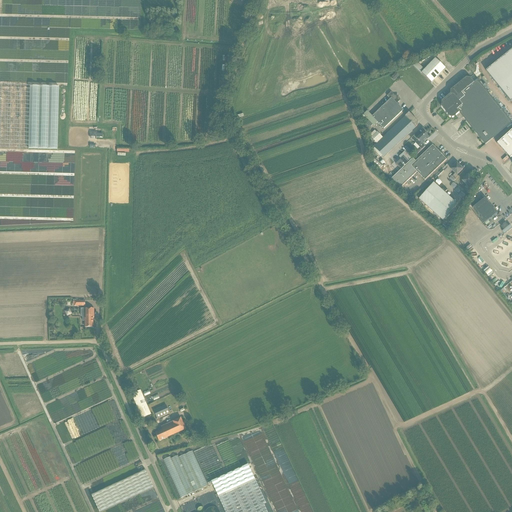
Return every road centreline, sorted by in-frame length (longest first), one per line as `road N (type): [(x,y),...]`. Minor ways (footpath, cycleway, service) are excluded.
road 1 (unclassified): [(511,185),(491,160),(459,149),(421,109),(473,53),(511,31)]
road 2 (unclassified): [(175,511),(99,341)]
